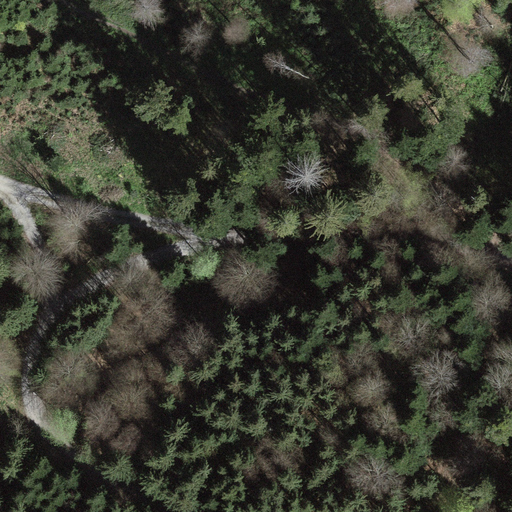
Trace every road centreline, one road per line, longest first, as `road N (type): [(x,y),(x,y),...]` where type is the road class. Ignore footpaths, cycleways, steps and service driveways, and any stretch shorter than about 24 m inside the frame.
road 1 (track): [(64,0),(202,72),(353,133),(511,250)]
road 2 (track): [(167,511),(58,444),(32,398),(30,369),(60,304),(124,265),(195,236)]
road 3 (track): [(195,236),(337,228),(511,264)]
road 4 (track): [(195,236),(0,186)]
road 5 (track): [(511,374),(477,420),(438,511)]
road 6 (track): [(60,304),(12,191)]
